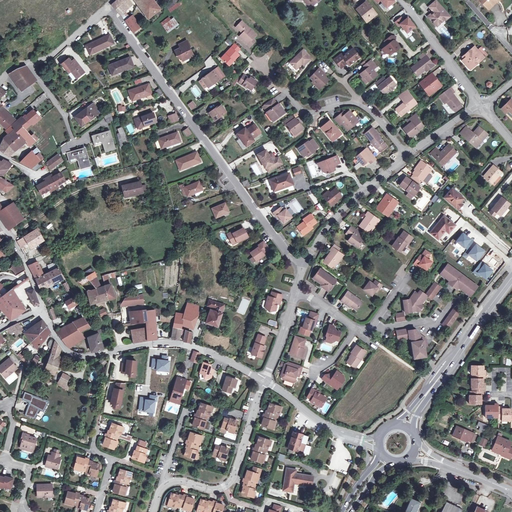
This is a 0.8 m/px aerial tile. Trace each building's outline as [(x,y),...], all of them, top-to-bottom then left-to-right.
[(119,13),(122,17),(127,14),(123,10),(131,3),(128,0),(116,0),(112,4),(119,12),(119,13)] [(134,0),(148,18),(159,8),(152,0),(134,0)] [(168,9),(179,0),(170,0),(164,5),(168,9)] [(494,0),(478,0),(488,9),(495,1),(494,0)] [(435,11),(433,12),(428,16),(437,26),(445,19),(444,17),(447,14),(436,1),(430,6),(435,11)] [(366,21),(375,14),(365,2),(356,9),(366,21)] [(131,15),(129,17),(125,20),(125,21),(128,25),(135,20),(131,15)] [(160,22),(162,25),(170,20),(168,17),(160,22)] [(173,17),(170,20),(162,25),(167,31),(177,23),(173,17)] [(401,17),(395,22),(398,26),(400,24),(407,32),(414,26),(408,18),(404,21),(401,17)] [(138,24),(135,20),(128,25),(131,29),(138,24)] [(239,36),(248,44),(252,39),(256,35),(241,21),(236,27),(242,33),(239,36)] [(90,54),(114,43),(110,34),(86,46),(90,54)] [(385,53),(388,53),(389,53),(392,51),(394,51),(395,52),(397,50),(397,48),(399,46),(397,43),(396,44),(396,42),(395,40),(395,36),(391,35),(384,41),(387,44),(382,49),(382,50),(385,52),(385,53)] [(179,54),(181,57),(182,60),(193,55),(189,47),(190,46),(186,40),(178,44),(180,48),(175,50),(177,55),(179,54)] [(239,54),(236,52),(240,48),(234,43),(221,58),(229,65),(239,54)] [(466,57),(464,59),(462,60),(469,67),(473,64),(474,66),(483,58),(474,47),(470,51),(469,51),(464,55),(466,57)] [(352,49),(343,56),(342,55),(335,61),(340,68),(346,63),(348,65),(359,57),(352,49)] [(303,65),(310,59),(302,50),(289,63),(296,69),(301,64),(303,65)] [(426,71),(433,65),(426,56),(411,68),(417,75),(424,69),(426,71)] [(124,70),(133,67),(130,57),(108,65),(111,74),(124,69),(124,70)] [(74,73),(78,77),(84,72),(74,59),(70,62),(68,59),(62,63),(69,72),(70,71),(73,74),(74,73)] [(360,74),(362,78),(364,76),(368,82),(377,75),(372,69),(375,66),(370,60),(368,62),(363,66),(366,69),(360,74)] [(19,68),(15,70),(12,71),(9,73),(21,89),(35,79),(25,66),(19,68)] [(218,67),(214,70),(220,78),(224,76),(218,67)] [(310,77),(313,80),(320,87),(328,79),(324,76),(321,73),(322,71),(319,68),(310,77)] [(202,79),(199,81),(203,88),(207,86),(216,80),(217,81),(220,78),(214,70),(202,78),(202,79)] [(419,83),(426,92),(431,88),(433,91),(439,86),(433,77),(434,76),(432,73),(419,83)] [(243,75),(242,76),(239,81),(238,83),(242,85),(243,85),(251,90),(256,81),(250,77),(249,79),(243,75)] [(441,85),(434,76),(433,77),(439,86),(441,85)] [(389,77),(385,80),(383,77),(375,83),(378,86),(379,85),(384,92),(386,92),(388,91),(390,91),(392,89),(392,88),(395,85),(389,77)] [(319,89),(320,87),(313,80),(312,82),(319,89)] [(30,87),(38,97),(45,92),(37,81),(30,87)] [(183,92),(188,87),(185,83),(179,89),(183,92)] [(146,95),(151,93),(148,84),(129,90),(132,100),(146,95)] [(450,87),(438,96),(444,104),(446,102),(452,109),(459,104),(460,103),(452,93),(454,92),(450,87)] [(401,115),(416,103),(406,90),(398,96),(404,102),(395,109),(401,115)] [(278,115),(278,116),(285,112),(278,103),(277,104),(273,98),(263,104),(268,111),(266,112),(272,119),(278,115)] [(511,100),(511,99),(501,109),(505,112),(508,110),(511,114),(511,100)] [(191,110),(197,106),(193,100),(187,104),(191,110)] [(99,113),(95,108),(92,104),(86,108),(87,109),(81,113),(80,112),(74,116),(80,125),(87,121),(99,113)] [(214,120),(226,112),(220,104),(209,112),(214,120)] [(459,104),(452,109),(454,112),(461,106),(459,104)] [(5,111),(0,105),(0,123),(5,128),(9,124),(13,120),(12,120),(4,113),(5,111)] [(33,110),(23,118),(29,125),(31,123),(32,125),(36,122),(36,123),(41,119),(33,110)] [(343,115),(341,113),(334,118),(339,125),(341,123),(347,130),(358,121),(349,110),(343,115)] [(106,123),(112,120),(110,111),(103,116),(106,123)] [(141,127),(156,121),(153,112),(134,119),(137,128),(141,126),(141,127)] [(170,123),(177,119),(175,113),(167,116),(170,123)] [(417,118),(418,117),(415,113),(406,121),(409,124),(406,126),(403,129),(410,138),(418,131),(423,126),(417,118)] [(295,118),(294,118),(292,115),(284,121),(286,124),(287,124),(294,134),(301,129),(303,128),(295,118)] [(17,120),(11,125),(13,128),(8,134),(3,138),(0,146),(0,148),(7,153),(8,154),(13,150),(23,141),(29,147),(37,139),(32,134),(30,136),(24,129),(29,125),(23,118),(18,122),(17,120)] [(321,127),(326,133),(327,133),(333,140),(341,134),(337,129),(329,120),(321,127)] [(13,128),(11,125),(5,130),(8,134),(13,128)] [(257,134),(251,126),(246,129),(242,132),(241,130),(235,134),(238,138),(240,137),(246,145),(253,140),(252,138),(257,134)] [(474,134),(467,128),(462,135),(476,147),(479,143),(478,142),(486,133),(479,126),(475,130),(476,131),(474,134)] [(372,127),(367,131),(364,133),(371,142),(374,145),(376,148),(377,147),(383,142),(378,136),(379,135),(372,127)] [(186,136),(191,133),(187,128),(182,131),(186,136)] [(91,135),(93,142),(102,140),(103,142),(105,151),(115,148),(110,130),(91,135)] [(127,139),(123,131),(119,132),(119,133),(123,141),(127,139)] [(158,139),(158,140),(161,147),(165,146),(165,147),(180,141),(177,132),(158,139)] [(487,134),(486,133),(478,142),(479,143),(487,134)] [(309,154),(317,148),(311,140),(308,142),(308,141),(298,148),(303,156),(308,153),(309,154)] [(61,151),(69,147),(65,142),(59,147),(61,151)] [(386,146),(383,142),(377,147),(379,151),(386,146)] [(441,152),(438,150),(433,155),(436,158),(437,156),(445,163),(456,151),(449,144),(441,152)] [(25,164),(31,168),(39,162),(43,159),(38,152),(40,151),(37,147),(32,151),(35,155),(25,164)] [(66,153),(68,159),(76,157),(77,160),(80,169),(90,166),(85,147),(66,153)] [(368,160),(370,163),(375,159),(366,148),(356,156),(362,165),(368,160)] [(265,149),(257,154),(265,167),(273,163),(275,167),(278,165),(274,158),(271,160),(268,155),(265,149)] [(21,162),(25,164),(35,155),(32,151),(21,162)] [(191,165),(200,161),(196,152),(176,160),(179,169),(191,164),(191,165)] [(50,169),(62,160),(57,154),(45,163),(50,169)] [(337,155),(317,162),(318,165),(320,166),(321,170),(327,173),(333,171),(334,168),(333,167),(334,165),(340,163),(337,155)] [(443,165),(445,163),(437,156),(436,158),(443,165)] [(0,160),(0,171),(3,174),(11,164),(2,159),(0,161),(0,160)] [(413,173),(414,174),(411,177),(419,182),(421,179),(423,180),(431,169),(424,165),(425,164),(420,160),(415,167),(416,168),(413,173)] [(42,165),(39,162),(31,168),(35,170),(42,165)] [(251,164),(255,174),(259,172),(255,162),(251,164)] [(484,176),(491,182),(497,175),(498,175),(501,172),(493,165),(484,176)] [(300,167),(292,168),(294,175),(301,174),(300,167)] [(51,175),(47,177),(54,189),(58,187),(57,184),(65,180),(60,172),(52,176),(51,175)] [(270,180),(273,189),(277,187),(277,189),(292,184),(288,173),(270,180)] [(400,185),(409,192),(413,195),(414,196),(421,187),(406,176),(400,185)] [(42,193),(49,189),(51,191),(54,189),(47,177),(43,179),(45,181),(37,185),(42,193)] [(122,185),(125,195),(133,193),(134,194),(142,192),(142,191),(141,186),(140,181),(122,185)] [(184,187),(184,188),(187,194),(187,195),(190,194),(202,190),(199,181),(184,187)] [(12,186),(8,182),(2,189),(6,192),(12,186)] [(322,195),(330,205),(337,200),(342,196),(336,189),(331,193),(328,191),(322,195)] [(456,207),(463,198),(452,189),(444,197),(456,207)] [(315,204),(319,201),(310,190),(306,193),(315,204)] [(387,195),(385,198),(386,199),(383,203),(382,203),(377,209),(388,217),(399,203),(387,195)] [(506,207),(509,203),(501,197),(492,209),(490,212),(494,216),(497,212),(500,215),(506,207)] [(0,205),(0,217),(9,230),(23,219),(12,203),(3,209),(0,205)] [(216,217),(228,212),(225,203),(212,208),(216,217)] [(285,209),(283,210),(280,207),(273,212),(275,216),(277,215),(283,222),(291,217),(285,209)] [(367,211),(365,214),(367,216),(359,226),(369,233),(379,220),(367,211)] [(307,229),(311,226),(316,222),(310,214),(309,214),(303,219),(304,221),(297,226),(303,235),(309,230),(307,229)] [(438,238),(445,230),(445,229),(447,226),(451,229),(455,225),(443,216),(430,232),(438,238)] [(351,226),(347,232),(352,236),(350,237),(348,241),(357,247),(363,239),(359,236),(361,233),(351,226)] [(37,228),(24,237),(27,241),(30,246),(42,239),(37,228)] [(236,240),(237,242),(248,237),(243,228),(234,232),(233,231),(228,233),(232,242),(236,240)] [(406,243),(407,244),(412,237),(403,231),(399,237),(398,237),(392,246),(399,252),(401,249),(406,243)] [(27,241),(24,237),(17,241),(20,246),(22,244),(27,241)] [(263,241),(257,246),(258,247),(254,250),(250,253),(256,261),(264,255),(262,253),(268,249),(263,241)] [(334,244),(329,250),(331,251),(324,262),(333,268),(343,255),(338,251),(340,249),(334,244)] [(413,264),(417,266),(418,265),(421,267),(425,270),(431,262),(426,258),(429,254),(425,250),(421,256),(420,255),(418,257),(413,264)] [(15,275),(24,269),(20,261),(11,267),(15,275)] [(32,271),(35,278),(43,275),(40,268),(37,261),(29,265),(28,265),(32,271)] [(473,289),(474,290),(477,286),(447,264),(441,273),(445,276),(445,277),(449,281),(448,283),(456,289),(458,287),(462,291),(463,290),(466,292),(466,293),(469,295),(473,289)] [(58,267),(43,275),(35,278),(40,289),(48,286),(47,284),(63,277),(58,267)] [(86,276),(94,272),(92,267),(83,273),(85,276),(86,276)] [(313,278),(321,284),(323,286),(322,287),(328,291),(336,281),(319,269),(313,278)] [(24,271),(18,273),(23,282),(29,280),(24,271)] [(91,304),(108,299),(104,286),(100,287),(94,272),(86,276),(90,281),(92,283),(96,289),(90,290),(89,290),(88,290),(87,291),(87,292),(87,293),(88,293),(91,304)] [(102,275),(104,286),(111,284),(107,273),(102,275)] [(377,287),(379,288),(381,285),(375,280),(373,284),(369,281),(363,289),(371,295),(375,290),(377,287)] [(67,282),(63,284),(67,292),(71,290),(67,282)] [(403,300),(405,311),(411,310),(411,311),(416,311),(416,310),(417,309),(419,310),(422,306),(420,304),(427,296),(432,299),(440,287),(434,283),(425,295),(420,291),(417,293),(415,292),(410,299),(403,300)] [(111,284),(104,286),(108,299),(115,297),(113,291),(111,284)] [(12,289),(2,295),(0,297),(0,307),(10,319),(15,316),(16,317),(21,314),(20,312),(24,310),(12,289)] [(38,302),(33,289),(27,292),(34,305),(38,304),(38,303),(38,302)] [(341,300),(347,305),(348,304),(350,305),(356,309),(361,303),(358,301),(359,300),(347,291),(341,300)] [(268,297),(265,308),(270,312),(275,311),(278,301),(280,302),(282,295),(272,292),(271,297),(268,297)] [(144,305),(143,294),(123,295),(124,306),(144,305)] [(73,296),(65,301),(69,309),(78,304),(73,296)] [(187,302),(185,309),(198,312),(199,305),(187,302)] [(222,313),(221,313),(224,305),(216,302),(214,309),(212,308),(212,310),(210,309),(206,322),(218,326),(222,313)] [(448,328),(464,306),(458,302),(442,324),(448,328)] [(147,322),(147,330),(147,340),(156,339),(155,315),(154,309),(147,310),(147,322)] [(131,323),(147,322),(147,310),(129,311),(131,323)] [(312,330),(314,324),(315,321),(317,321),(319,315),(311,312),(309,319),(307,318),(305,323),(304,327),(312,330)] [(174,321),(173,327),(180,328),(181,324),(193,328),(197,316),(196,316),(184,313),(184,315),(176,313),(174,321)] [(397,321),(404,320),(403,313),(396,314),(397,321)] [(55,331),(61,338),(64,344),(67,346),(83,335),(80,330),(90,326),(85,320),(89,318),(88,315),(85,316),(72,321),(55,331)] [(24,333),(31,342),(46,327),(43,322),(33,329),(29,332),(27,330),(24,333)] [(10,327),(15,336),(22,329),(17,323),(10,327)] [(335,330),(335,329),(333,326),(329,324),(326,335),(326,337),(325,341),(331,343),(336,340),(337,340),(340,332),(335,330)] [(49,332),(46,327),(31,342),(37,348),(50,333),(49,332)] [(180,334),(180,328),(173,327),(171,339),(179,340),(180,334)] [(396,331),(397,338),(402,337),(402,339),(412,338),(412,342),(415,358),(425,356),(424,347),(427,346),(425,339),(420,335),(419,335),(419,333),(418,332),(416,332),(416,329),(408,330),(408,329),(396,331)] [(103,349),(99,333),(97,330),(93,332),(94,335),(88,338),(94,351),(103,349)] [(133,343),(147,340),(147,330),(132,332),(133,343)] [(183,341),(190,342),(191,332),(185,330),(185,335),(183,341)] [(251,354),(261,357),(265,347),(261,345),(262,344),(263,344),(265,337),(258,335),(251,354)] [(305,349),(302,348),(305,340),(295,336),(290,353),(302,357),(305,349)] [(50,355),(47,363),(54,365),(58,356),(57,356),(60,349),(55,341),(54,342),(50,340),(45,346),(53,348),(51,354),(50,355)] [(351,352),(353,353),(347,362),(354,368),(361,359),(360,359),(365,351),(356,345),(351,352)] [(191,360),(196,362),(199,354),(199,353),(193,351),(191,360)] [(161,359),(152,358),(151,371),(170,372),(171,361),(168,360),(169,356),(162,355),(161,359)] [(10,358),(0,365),(0,370),(6,377),(17,368),(10,358)] [(126,364),(122,363),(121,372),(129,373),(135,374),(136,361),(127,360),(126,364)] [(211,378),(214,370),(213,369),(211,365),(204,362),(200,372),(204,373),(205,379),(211,378)] [(296,375),(299,376),(302,367),(288,362),(287,365),(285,364),(281,376),(282,379),(293,382),(296,381),(295,378),(296,375)] [(57,366),(54,365),(47,363),(45,370),(54,374),(57,366)] [(44,369),(35,364),(32,369),(32,370),(33,371),(35,372),(40,376),(44,369)] [(485,379),(485,375),(483,375),(483,370),(483,366),(472,366),(471,375),(473,375),(473,378),(483,379),(485,379)] [(337,385),(339,387),(344,380),(343,375),(337,371),(334,375),(333,376),(329,374),(325,374),(322,379),(333,386),(334,385),(337,385)] [(68,390),(69,386),(67,385),(69,377),(63,374),(58,384),(65,389),(68,390)] [(230,392),(232,386),(234,387),(236,380),(226,376),(222,390),(230,392)] [(179,381),(176,380),(171,397),(179,400),(181,396),(180,395),(182,390),(186,380),(180,378),(179,381)] [(484,391),(484,387),(483,387),(483,383),(483,379),(473,378),(472,378),(472,387),(473,387),(473,391),(483,391),(484,391)] [(128,384),(116,383),(115,388),(113,388),(110,403),(114,404),(113,406),(122,408),(126,391),(128,384)] [(324,396),(320,394),(316,393),(317,391),(312,389),(308,398),(312,400),(311,402),(319,406),(324,396)] [(22,398),(29,402),(25,416),(34,418),(39,408),(43,411),(48,401),(33,395),(33,394),(25,391),(22,398)] [(481,400),(481,395),(483,395),(483,391),(473,391),(471,391),(471,395),(469,395),(469,404),(481,404),(481,400)] [(149,398),(140,397),(139,411),(154,413),(156,395),(149,395),(149,398)] [(205,424),(206,420),(204,420),(205,417),(207,417),(207,415),(209,415),(210,412),(211,412),(212,407),(201,403),(200,407),(198,411),(197,410),(196,414),(194,413),(193,418),(194,418),(193,422),(192,425),(204,429),(206,424),(205,424)] [(269,403),(268,407),(267,410),(266,410),(265,414),(263,413),(262,417),(263,418),(262,421),(261,425),(273,429),(275,423),(274,423),(275,420),(274,419),(274,417),(275,417),(276,415),(277,415),(279,412),(280,412),(281,407),(269,403)] [(498,404),(494,404),(494,405),(489,405),(485,406),(485,417),(494,417),(494,415),(498,416),(498,407),(498,404)] [(501,407),(498,407),(498,416),(498,419),(501,419),(501,420),(510,420),(510,414),(510,409),(501,409),(501,407)] [(237,420),(233,419),(229,418),(229,419),(224,417),(222,426),(225,427),(224,428),(226,429),(228,429),(228,430),(233,432),(237,420)] [(112,423),(111,427),(110,430),(108,430),(107,434),(116,437),(118,438),(118,435),(119,435),(121,432),(122,432),(124,427),(112,423)] [(452,436),(461,439),(461,438),(467,440),(470,442),(474,434),(456,427),(452,436)] [(302,453),(305,445),(300,443),(302,435),(293,431),(287,448),(302,453)] [(186,448),(185,451),(184,455),(196,458),(198,453),(197,453),(198,449),(197,449),(197,446),(196,446),(197,443),(198,444),(199,440),(201,441),(202,436),(190,432),(189,436),(188,439),(186,439),(185,442),(186,443),(185,447),(186,448)] [(20,447),(28,450),(29,448),(33,450),(37,438),(31,436),(31,437),(28,436),(28,435),(29,434),(23,433),(21,440),(22,441),(20,447)] [(115,449),(117,444),(116,443),(117,440),(115,440),(116,437),(107,434),(105,433),(104,437),(106,438),(104,441),(103,445),(115,449)] [(263,463),(265,457),(263,457),(264,453),(263,453),(264,450),(265,451),(266,448),(267,449),(268,445),(270,446),(271,440),(259,437),(258,441),(257,444),(256,443),(254,447),(253,447),(252,451),(253,451),(252,455),(251,459),(263,463)] [(511,442),(497,437),(494,445),(492,449),(502,453),(501,456),(510,459),(511,452),(511,448),(509,447),(511,442)] [(133,454),(132,457),(144,462),(146,457),(145,457),(146,453),(145,453),(146,449),(144,448),(146,442),(139,440),(135,451),(135,450),(134,452),(133,454)] [(228,449),(224,447),(220,446),(220,447),(215,446),(212,454),(215,455),(215,457),(219,458),(218,459),(224,461),(228,449)] [(49,466),(56,468),(59,457),(58,457),(59,454),(58,453),(54,452),(52,452),(51,456),(48,455),(45,466),(49,467),(49,466)] [(79,469),(83,470),(83,469),(86,469),(89,460),(89,459),(85,457),(84,459),(81,458),(77,457),(74,469),(79,471),(79,469)] [(92,461),(89,460),(86,469),(86,471),(88,472),(88,473),(91,474),(91,475),(96,477),(99,465),(96,464),(92,463),(92,461)] [(311,486),(313,477),(295,474),(296,469),(286,468),(282,491),(292,492),(293,483),(311,486)] [(120,469),(119,473),(118,476),(117,476),(116,480),(126,483),(127,483),(128,481),(129,481),(130,477),(131,477),(132,472),(120,469)] [(243,486),(242,489),(241,493),(253,496),(254,492),(253,491),(254,488),(253,487),(254,484),(252,484),(253,482),(255,482),(256,479),(257,479),(259,474),(247,470),(245,474),(244,478),(243,477),(242,481),(243,481),(242,485),(243,486)] [(14,479),(12,478),(8,477),(9,476),(6,475),(5,477),(2,476),(2,477),(0,476),(0,487),(2,488),(3,486),(11,489),(14,479)] [(115,484),(114,488),(113,491),(125,495),(127,489),(125,489),(126,486),(125,486),(126,483),(116,480),(114,480),(114,483),(115,484)] [(38,484),(38,497),(53,496),(53,483),(38,484)] [(77,504),(79,495),(80,493),(76,492),(75,494),(72,493),(68,492),(65,504),(70,505),(70,504),(73,505),(74,503),(77,504)] [(172,505),(176,506),(176,505),(179,506),(179,504),(182,505),(181,507),(184,508),(184,509),(189,511),(193,498),(189,497),(186,496),(186,495),(183,494),(182,495),(178,494),(178,495),(174,494),(171,493),(167,505),(172,506),(172,505)] [(79,506),(78,508),(82,509),(81,510),(86,511),(90,499),(87,498),(83,497),(83,496),(79,495),(77,504),(76,506),(79,506)] [(404,511),(415,511),(420,502),(410,498),(404,511)] [(114,500),(113,504),(112,507),(110,507),(109,511),(114,511),(120,511),(121,511),(122,511),(123,508),(124,508),(126,503),(114,500)] [(206,504),(203,503),(199,502),(195,511),(220,511),(222,507),(218,506),(215,505),(215,503),(211,502),(211,503),(207,502),(206,504)] [(440,511),(460,511),(462,509),(446,502),(440,511)]
